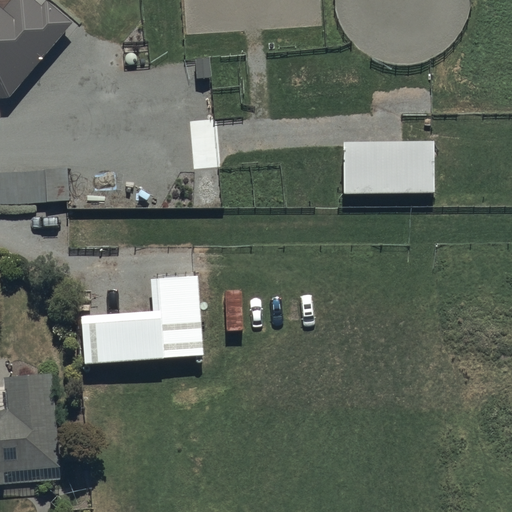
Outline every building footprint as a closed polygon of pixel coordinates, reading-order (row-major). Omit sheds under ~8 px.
[(0,105),(11,105),(77,29),(48,5),(43,11),(30,0),(17,0),(4,16),(0,12),(0,105)] [(429,137),(338,138),(338,190),(429,189),(429,137)] [(35,176),(0,176),(0,208),(34,208),(35,229),(67,228),(66,168),(43,169),(43,166),(35,166),(35,176)] [(159,313),(82,318),(85,358),(204,350),(198,270),(156,273),(159,313)] [(0,479),(4,479),(3,468),(61,463),(53,369),(2,373),(5,405),(0,405),(0,479)]
